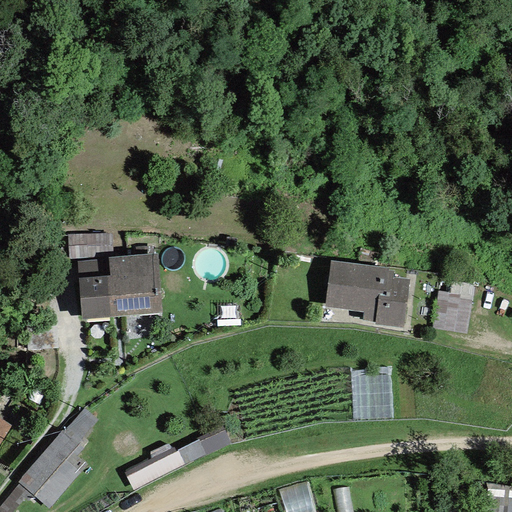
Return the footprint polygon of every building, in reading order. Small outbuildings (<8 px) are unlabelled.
[(110,233),(67,234),(68,260),(94,259),(94,253),(111,252),(110,233)] [(157,254),(108,258),(108,260),(77,262),(81,319),(161,314),(157,254)] [(393,271),(388,271),(388,269),(330,261),(324,307),(363,312),(362,320),(374,322),(373,325),(402,329),(409,280),(392,277),(393,271)] [(432,329),(466,334),(472,297),(438,292),(432,329)] [(353,370),(355,415),(394,413),(392,368),(353,370)] [(61,430),(16,482),(19,484),(30,494),(48,510),(87,465),(76,456),(88,442),(82,437),(97,420),(83,409),(63,432),(61,430)] [(0,420),(0,443),(11,427),(0,420)] [(199,442),(206,456),(230,445),(224,431),(199,442)] [(198,440),(125,476),(133,492),(206,456),(199,442),(198,440)] [(288,511),(305,511),(317,509),(308,476),(280,484),(288,511)] [(0,511),(13,511),(30,494),(19,484),(0,504),(0,511)] [(511,511),(511,494),(499,494),(497,511),(511,511)]
